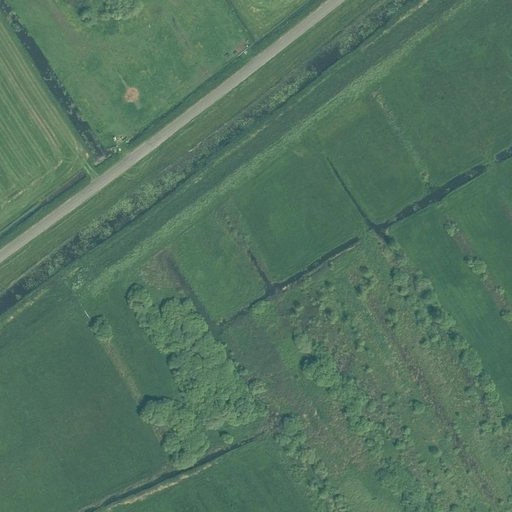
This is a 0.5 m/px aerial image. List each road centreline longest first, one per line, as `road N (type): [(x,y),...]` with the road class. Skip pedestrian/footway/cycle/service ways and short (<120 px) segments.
road 1 (track): [(459,0),(74,293)]
road 2 (unclassified): [(336,0),(0,256)]
